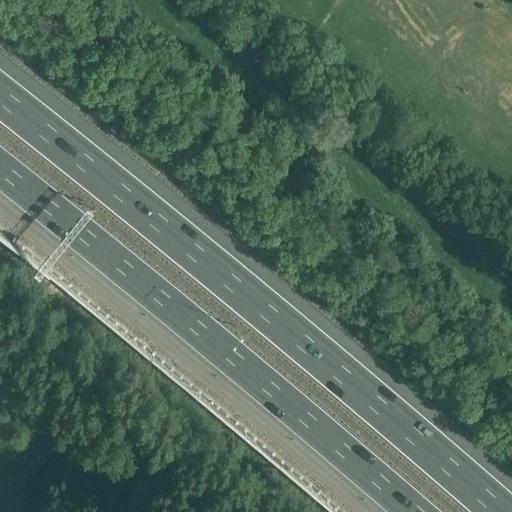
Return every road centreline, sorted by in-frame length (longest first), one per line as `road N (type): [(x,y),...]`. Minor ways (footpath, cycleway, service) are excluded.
road 1 (motorway): [(499,511),(0,94)]
road 2 (motorway): [(0,171),(407,511)]
road 3 (track): [(101,0),(511,333)]
